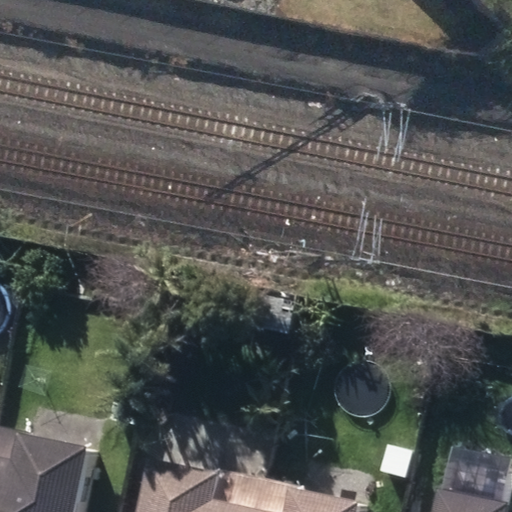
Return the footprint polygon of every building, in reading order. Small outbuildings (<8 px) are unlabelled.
[(306,311),(267,304),(261,335),(300,343),(306,311)] [(0,432),(0,511),(81,511),(92,458),(35,445),(37,439),(0,432)] [(263,511),(269,486),(224,477),(223,482),(153,468),(143,511),(263,511)] [(269,486),(263,511),(362,511),(307,499),(308,494),(269,486)] [(509,511),(510,509),(440,496),(436,511),(509,511)]
